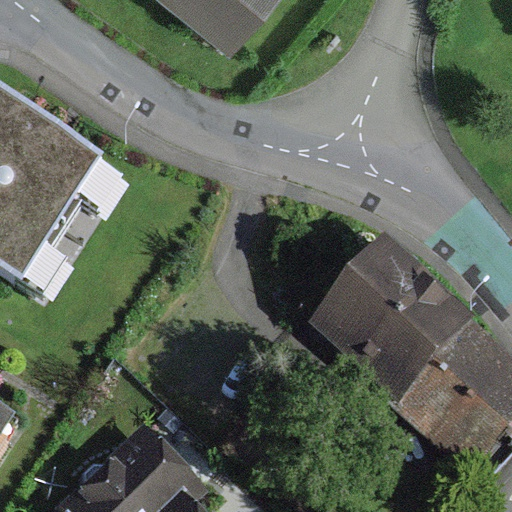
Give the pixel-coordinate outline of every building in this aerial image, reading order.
[(199,0),(191,10),(225,38),(257,0),(199,0)] [(0,265),(31,285),(108,162),(0,94),(0,265)] [(511,417),(511,373),(388,253),(316,327),(462,469),(511,417)] [(0,455),(23,419),(0,404),(0,455)] [(72,511),(170,511),(180,503),(193,489),(145,440),(72,511)] [(188,511),(180,503),(170,511),(188,511)]
